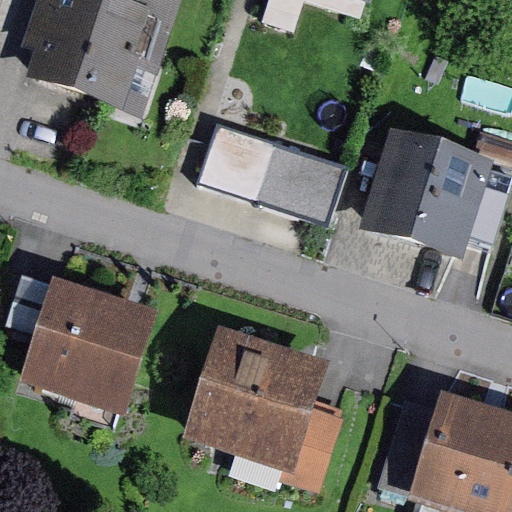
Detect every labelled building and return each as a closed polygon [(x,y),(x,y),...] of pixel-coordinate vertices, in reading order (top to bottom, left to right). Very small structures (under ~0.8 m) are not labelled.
[(190,0),(44,0),(16,87),(149,129),(190,0)] [(360,0),(269,0),(254,45),(336,72),(360,0)] [(285,101),(232,83),(207,153),(260,172),(285,101)] [(496,175),(393,141),(359,244),(462,278),(496,175)] [(0,312),(16,263),(0,257),(0,312)] [(184,317),(77,282),(42,387),(93,403),(88,420),(127,433),(132,419),(149,424),(184,317)] [(339,417),(357,366),(243,327),(204,441),(253,457),(245,479),(290,494),(294,484),(338,499),(364,425),(339,417)] [(511,511),(511,410),(466,397),(462,409),(422,397),(395,490),(437,502),(434,511),(511,511)]
